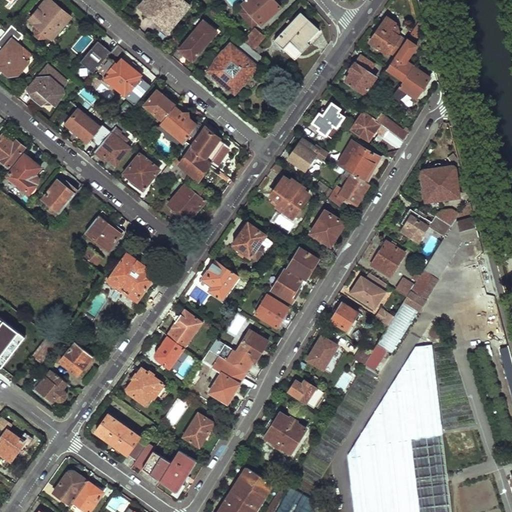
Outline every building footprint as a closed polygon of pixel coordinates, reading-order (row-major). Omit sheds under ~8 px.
[(69,16),(50,0),(47,0),(31,20),(40,27),(36,31),(37,35),(40,38),(45,38),(48,34),(52,37),(69,16)] [(179,0),(177,3),(173,0),(146,0),(141,7),(172,33),(193,8),(183,0),(179,0)] [(280,7),(273,0),(248,0),(243,4),(246,8),(258,21),(261,24),(280,7)] [(253,26),(258,21),(246,8),(241,13),(253,26)] [(275,42),(286,51),(292,42),(305,53),(311,45),(309,43),(321,29),(301,12),(292,22),(290,25),(283,33),(281,31),(279,33),(281,35),(275,42)] [(396,24),(388,18),(371,41),(388,54),(401,36),(396,24)] [(423,28),(421,19),(411,34),(416,38),(423,28)] [(215,34),(208,28),(210,25),(203,20),(180,49),(193,60),(215,34)] [(17,28),(13,25),(7,31),(11,35),(17,28)] [(215,34),(217,31),(210,25),(208,28),(215,34)] [(266,39),(255,29),(244,41),(245,42),(255,51),(260,45),(266,39)] [(311,45),(323,31),(321,29),(309,43),(311,45)] [(406,40),(401,36),(388,54),(394,58),(406,40)] [(33,54),(13,37),(0,51),(0,69),(2,71),(1,73),(9,80),(13,75),(25,73),(23,69),(26,71),(32,63),(28,60),(33,54)] [(417,46),(407,39),(406,40),(394,58),(386,69),(402,80),(410,69),(404,65),(417,46)] [(101,64),(110,54),(105,49),(107,47),(99,40),(81,61),(94,73),(101,64)] [(237,51),(231,45),(209,71),(217,78),(228,87),(235,92),(256,67),(255,67),(263,57),(261,55),(255,51),(245,42),(237,51)] [(305,53),(292,42),(286,51),(298,61),(305,53)] [(265,50),(260,45),(255,51),(261,55),(265,50)] [(374,66),(361,56),(356,63),(354,62),(349,70),(351,72),(346,81),(364,93),(376,77),(370,72),(374,66)] [(126,63),(123,60),(119,64),(117,63),(110,72),(111,73),(108,78),(126,94),(130,89),(132,90),(139,81),(138,80),(142,76),(140,75),(126,63)] [(126,63),(140,75),(142,72),(129,60),(126,63)] [(48,62),(26,88),(32,99),(42,106),(49,100),(54,106),(65,92),(64,86),(68,80),(48,62)] [(108,78),(111,73),(110,72),(101,64),(94,73),(104,82),(108,78)] [(430,78),(413,66),(410,69),(402,80),(392,96),(400,101),(406,92),(416,99),(430,78)] [(228,87),(217,78),(216,80),(227,88),(228,87)] [(162,93),(158,90),(145,106),(160,119),(156,123),(159,125),(173,109),(175,106),(178,103),(166,94),(164,92),(162,93)] [(167,92),(166,94),(178,103),(179,102),(167,92)] [(339,109),(332,104),(326,112),(323,116),(320,114),(313,123),(320,127),(318,129),(326,135),(327,134),(332,138),(339,128),(337,127),(344,117),(337,113),(339,109)] [(183,113),(175,106),(173,109),(181,115),(183,113)] [(101,127),(79,108),(72,117),(70,115),(66,120),(68,121),(66,124),(70,128),(85,140),(89,143),(101,127)] [(181,115),(173,109),(159,125),(159,126),(161,128),(163,126),(185,143),(187,140),(191,134),(196,127),(188,120),(190,119),(191,116),(190,114),(188,112),(185,111),(183,113),(181,115)] [(408,135),(379,114),(375,120),(381,125),(404,142),(408,135)] [(380,127),(364,116),(353,131),(369,142),(377,131),(380,127)] [(198,125),(190,119),(188,120),(196,127),(198,125)] [(128,129),(121,122),(96,151),(115,167),(131,147),(118,136),(122,132),(124,134),(128,129)] [(230,148),(200,122),(198,125),(196,127),(191,134),(198,140),(194,146),(192,148),(211,163),(216,167),(230,148)] [(404,142),(381,125),(380,127),(377,131),(400,148),(404,142)] [(185,143),(163,126),(161,128),(165,132),(166,136),(168,138),(170,139),(174,139),(183,146),(185,143)] [(85,140),(70,128),(68,131),(83,143),(85,140)] [(8,169),(25,148),(17,141),(14,144),(2,134),(0,137),(0,160),(7,166),(6,168),(8,169)] [(330,153),(318,145),(316,148),(302,138),(292,153),(302,161),(299,166),(305,170),(313,159),(321,164),(327,158),(330,153)] [(194,146),(187,140),(185,143),(183,146),(181,148),(188,154),(182,162),(200,176),(211,163),(192,148),(194,146)] [(353,144),(339,165),(347,170),(367,182),(381,161),(353,144)] [(182,169),(171,161),(164,171),(140,152),(124,172),(145,188),(160,170),(173,180),(182,169)] [(26,155),(8,176),(30,194),(42,180),(35,174),(41,167),(26,155)] [(459,197),(454,167),(425,170),(423,173),(427,201),(459,197)] [(367,182),(347,170),(330,200),(340,207),(346,199),(357,205),(370,185),(367,182)] [(290,183),(285,179),(273,195),(282,202),(278,207),(285,212),(285,211),(294,217),(309,196),(304,192),(306,190),(292,180),(290,183)] [(43,199),(60,213),(76,194),(65,185),(59,180),(43,199)] [(177,182),(173,180),(168,187),(171,189),(177,182)] [(65,185),(76,194),(79,190),(68,181),(65,185)] [(333,191),(320,182),(315,189),(328,199),(333,191)] [(192,191),(186,186),(170,205),(188,221),(205,201),(198,196),(201,193),(195,188),(192,191)] [(89,199),(80,191),(66,209),(85,225),(97,209),(87,201),(89,199)] [(273,195),(270,200),(278,207),(282,202),(273,195)] [(346,199),(340,207),(351,215),(357,205),(346,199)] [(428,216),(416,209),(413,214),(412,214),(402,229),(419,240),(429,225),(425,222),(428,216)] [(328,213),(325,211),(311,234),(331,246),(345,223),(337,219),(332,216),(334,213),(330,210),(328,213)] [(456,219),(459,214),(451,210),(440,210),(436,216),(451,227),(456,219)] [(104,218),(100,215),(86,232),(106,248),(112,240),(114,243),(120,235),(122,233),(104,218)] [(106,215),(104,218),(122,233),(120,235),(122,237),(126,231),(106,215)] [(480,236),(474,217),(457,222),(456,219),(451,227),(433,256),(447,265),(461,241),(480,236)] [(267,235),(249,222),(236,239),(234,242),(234,245),(235,247),(251,257),(255,251),(258,253),(262,248),(259,246),(267,235)] [(57,226),(52,223),(48,228),(52,231),(57,226)] [(421,250),(427,256),(440,242),(434,236),(421,250)] [(112,240),(106,248),(108,250),(114,243),(112,240)] [(391,243),(387,240),(372,264),(391,276),(405,252),(395,246),(396,243),(393,241),(391,243)] [(472,263),(485,259),(480,244),(467,248),(472,263)] [(89,246),(82,256),(95,267),(103,258),(89,246)] [(319,259),(302,249),(290,267),(308,277),(314,268),(319,259)] [(133,256),(128,252),(109,279),(119,286),(123,289),(139,300),(157,273),(150,268),(133,256)] [(136,253),(133,256),(150,268),(153,265),(148,261),(149,260),(142,255),(141,257),(136,253)] [(447,265),(433,256),(429,262),(424,269),(415,285),(411,291),(426,300),(447,265)] [(216,260),(214,258),(200,277),(203,279),(216,260)] [(429,262),(424,259),(419,266),(424,269),(429,262)] [(240,278),(216,260),(203,279),(213,288),(211,291),(224,300),(240,278)] [(319,270),(314,268),(308,277),(313,281),(319,270)] [(302,281),(286,271),(274,291),(293,303),(298,295),(295,293),(302,281)] [(388,283),(369,271),(365,278),(363,281),(360,279),(351,293),(375,308),(384,295),(382,293),(384,290),(388,283)] [(106,277),(103,275),(97,284),(101,286),(106,277)] [(415,285),(403,277),(396,289),(407,297),(411,291),(415,285)] [(298,295),(306,283),(302,281),(295,293),(298,295)] [(426,300),(411,291),(407,297),(394,318),(389,326),(385,332),(371,354),(365,364),(377,371),(389,351),(393,353),(426,300)] [(286,307),(268,296),(256,315),(277,328),(283,319),(280,317),(286,307)] [(343,302),(341,300),(332,315),(334,317),(343,302)] [(359,312),(343,302),(334,317),(332,320),(348,330),(359,312)] [(283,319),(290,309),(286,307),(280,317),(283,319)] [(204,323),(186,310),(173,328),(175,329),(169,337),(185,348),(204,323)] [(0,311),(0,316),(23,335),(25,332),(0,311)] [(389,326),(394,318),(387,313),(381,322),(389,326)] [(0,349),(13,360),(30,340),(23,335),(0,316),(0,349)] [(389,326),(381,322),(378,327),(385,332),(389,326)] [(269,342),(251,331),(238,352),(256,363),(259,359),(263,351),(269,342)] [(58,342),(49,335),(33,354),(33,355),(43,363),(58,342)] [(330,340),(322,335),(316,347),(312,353),(308,358),(324,369),(330,358),(337,362),(344,351),(337,347),(338,345),(330,340)] [(169,337),(168,336),(154,356),(171,368),(185,348),(169,337)] [(97,356),(76,340),(60,361),(78,375),(84,368),(88,363),(90,365),(97,356)] [(223,347),(216,342),(211,350),(218,355),(223,347)] [(451,511),(432,345),(415,347),(348,455),(354,511),(451,511)] [(511,356),(509,346),(500,349),(511,391),(511,356)] [(371,354),(363,348),(356,359),(364,365),(365,364),(371,354)] [(0,349),(0,353),(12,362),(13,360),(0,349)] [(218,355),(211,350),(202,362),(222,375),(211,393),(228,404),(247,373),(218,355)] [(177,365),(187,372),(196,360),(186,353),(177,365)] [(163,382),(143,368),(138,374),(137,373),(133,378),(134,379),(127,390),(147,405),(163,382)] [(68,382),(51,370),(37,388),(45,393),(46,391),(55,398),(58,399),(62,400),(65,398),(66,396),(66,394),(64,391),(62,390),(68,382)] [(324,392),(305,379),(302,384),(296,380),(290,389),(314,406),(324,392)] [(53,400),(55,398),(46,391),(45,393),(53,400)] [(316,435),(281,412),(267,436),(293,453),(303,436),(312,442),(316,435)] [(215,424),(199,413),(184,437),(201,447),(209,433),(215,424)] [(15,425),(1,415),(0,415),(0,429),(4,433),(0,438),(0,451),(8,457),(14,449),(17,444),(25,450),(33,437),(26,433),(22,438),(11,430),(15,425)] [(149,442),(108,415),(96,432),(137,459),(149,442)] [(215,424),(209,433),(212,435),(218,425),(215,424)] [(136,461),(144,467),(155,451),(157,448),(149,442),(137,459),(136,461)] [(17,444),(14,449),(21,454),(25,450),(17,444)] [(181,450),(172,463),(161,480),(174,489),(178,492),(182,486),(186,481),(190,474),(199,461),(181,450)] [(155,451),(144,467),(143,469),(151,473),(161,480),(172,463),(155,451)] [(219,511),(247,465),(244,464),(215,511),(219,511)] [(253,511),(272,482),(247,465),(219,511),(253,511)] [(72,500),(87,480),(76,472),(72,471),(69,472),(66,475),(53,492),(70,503),(72,500)] [(89,511),(104,493),(87,480),(72,500),(88,511),(89,511)] [(257,511),(275,484),(272,482),(253,511),(257,511)] [(184,488),(182,486),(178,492),(174,489),(172,492),(179,496),(184,488)] [(317,511),(322,504),(290,486),(274,511),(317,511)] [(285,491),(281,488),(273,499),(275,499),(268,511),(272,511),(278,501),(285,491)] [(114,511),(123,511),(130,504),(116,493),(107,506),(114,511)]
